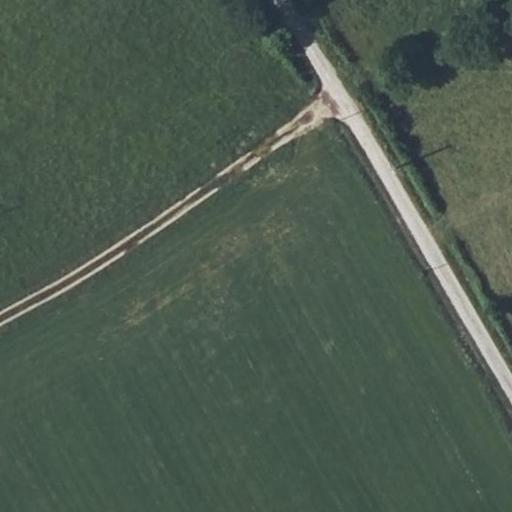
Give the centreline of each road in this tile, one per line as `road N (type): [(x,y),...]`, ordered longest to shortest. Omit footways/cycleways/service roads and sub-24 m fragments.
road 1 (unclassified): [(511,391),(279,0)]
road 2 (track): [(0,325),(138,248),(339,97)]
